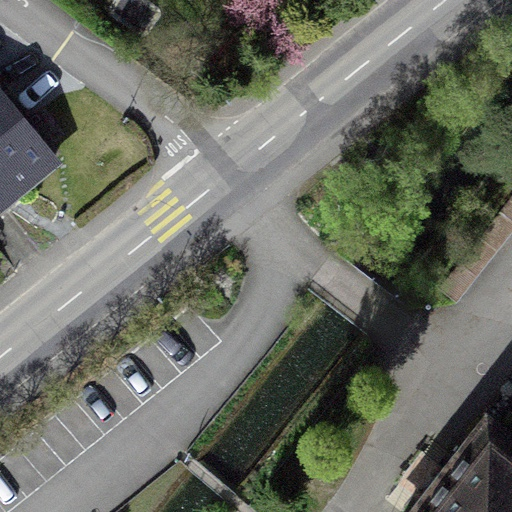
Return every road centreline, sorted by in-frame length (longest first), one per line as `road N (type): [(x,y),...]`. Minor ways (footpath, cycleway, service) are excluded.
road 1 (tertiary): [(221,182),(445,0)]
road 2 (tertiary): [(0,361),(221,182)]
road 3 (residential): [(0,6),(118,87),(221,182)]
